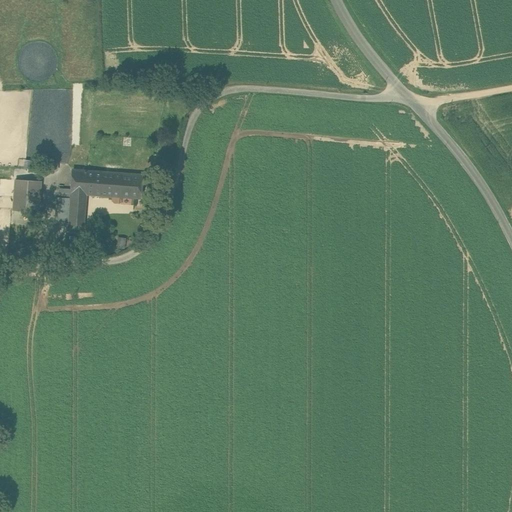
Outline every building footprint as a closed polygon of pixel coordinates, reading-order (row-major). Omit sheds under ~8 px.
[(38,161),(26,160),(25,169),(37,169),(38,161)] [(57,163),(43,162),(42,170),(56,171),(57,163)] [(95,171),(72,169),(71,189),(71,193),(86,194),(86,195),(93,195),(95,171)] [(142,174),(95,171),(93,195),(112,196),(112,194),(119,195),(119,197),(140,198),(142,174)] [(41,182),(15,180),(13,210),(39,212),(41,182)] [(71,189),(64,189),(59,188),(58,197),(70,198),(71,193),(71,189)] [(86,194),(71,193),(70,198),(69,224),(84,225),(86,195),(86,194)] [(70,198),(58,197),(58,198),(59,198),(57,222),(56,222),(56,223),(69,224),(70,198)]
